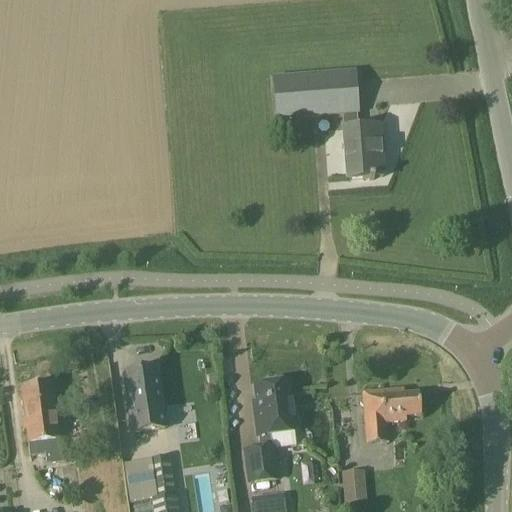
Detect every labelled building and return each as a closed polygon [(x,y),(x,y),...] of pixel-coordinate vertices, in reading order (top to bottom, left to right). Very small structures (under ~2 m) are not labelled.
[(358,131),(354,74),(274,80),(277,121),(341,116),(347,181),(383,178),(379,129),(358,131)] [(165,430),(157,371),(123,376),(131,435),(165,430)] [(66,464),(65,453),(59,454),(51,385),(21,389),(30,458),(46,456),(47,466),(66,464)] [(270,438),(294,435),(293,432),(298,431),(295,415),(291,416),(287,385),(254,390),(258,422),(255,423),(257,440),(258,440),(259,452),(244,454),(249,487),(276,483),(272,450),(270,438)] [(421,418),(419,395),(405,397),(405,394),(363,397),(366,447),(387,445),(385,425),(405,423),(405,419),(421,418)] [(177,511),(170,458),(148,461),(154,502),(132,505),(133,511),(177,511)] [(367,501),(364,473),(342,475),(344,503),(367,501)] [(252,511),(285,511),(284,495),(251,499),(252,511)]
